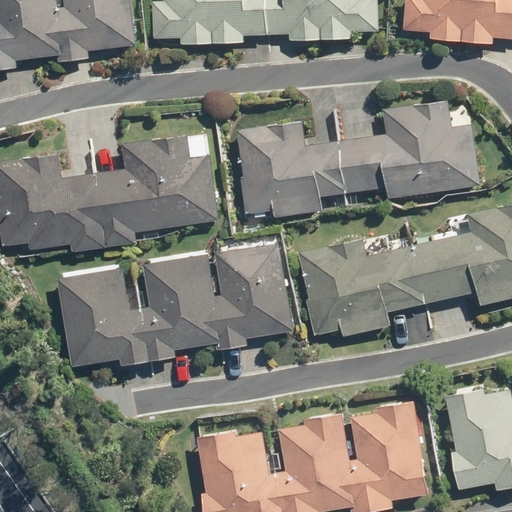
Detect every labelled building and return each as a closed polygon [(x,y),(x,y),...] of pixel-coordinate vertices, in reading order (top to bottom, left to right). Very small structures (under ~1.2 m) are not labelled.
[(54,3),(54,1),(53,0),(0,0),(0,64),(14,63),(13,55),(48,51),(52,50),(52,51),(58,50),(54,3)] [(58,50),(52,51),(53,58),(86,54),(85,46),(134,40),(129,0),(61,0),(62,2),(54,3),(54,7),(58,50)] [(264,30),(263,0),(150,0),(152,34),(177,33),(177,40),(241,38),(242,31),(264,30)] [(263,0),(264,30),(288,29),(288,36),(351,33),(350,27),(378,26),(376,0),(263,0)] [(511,33),(511,0),(402,0),(400,25),(425,27),(424,33),(489,40),(490,32),(511,33)] [(384,183),(386,194),(479,181),(471,120),(450,122),(446,95),(380,104),(383,129),(337,136),(344,189),(384,183)] [(344,189),(336,136),(302,140),(298,116),(235,124),(240,173),(238,173),(243,210),(271,206),(271,213),(320,207),(318,192),(344,189)] [(91,168),(103,243),(133,239),(131,228),(216,215),(206,150),(188,152),(184,129),(119,139),(123,163),(91,168)] [(103,243),(91,168),(59,173),(55,148),(0,156),(0,234),(1,243),(26,239),(27,245),(69,238),(70,247),(103,243)] [(511,198),(464,209),(468,229),(411,241),(424,299),(475,287),(478,300),(511,293),(511,198)] [(361,233),(296,248),(307,295),(304,296),(312,332),(338,326),(339,331),(388,320),(385,308),(423,299),(409,241),(365,251),(361,233)] [(218,338),(211,339),(212,347),(244,341),(243,334),(292,326),(278,238),(212,248),(219,291),(211,291),(218,338)] [(218,338),(211,291),(205,249),(140,259),(147,301),(138,303),(147,356),(172,352),(171,345),(211,339),(218,338)] [(147,356),(138,303),(127,305),(120,263),(54,273),(67,361),(116,353),(117,361),(147,356)] [(511,483),(511,397),(509,385),(482,390),(482,386),(444,393),(455,447),(449,449),(456,486),(493,479),(494,486),(511,483)] [(353,502),(346,503),(347,510),(390,503),(389,495),(426,489),(411,396),(373,402),(374,408),(348,412),(355,453),(348,454),(353,502)] [(353,502),(348,454),(347,454),(339,407),(301,413),(301,419),(276,423),(283,466),(274,468),(281,511),(318,511),(317,507),(346,502),(346,503),(353,502)] [(281,511),(274,468),(267,469),(260,426),(233,430),(232,426),(195,432),(203,487),(198,488),(202,511),(281,511)]
